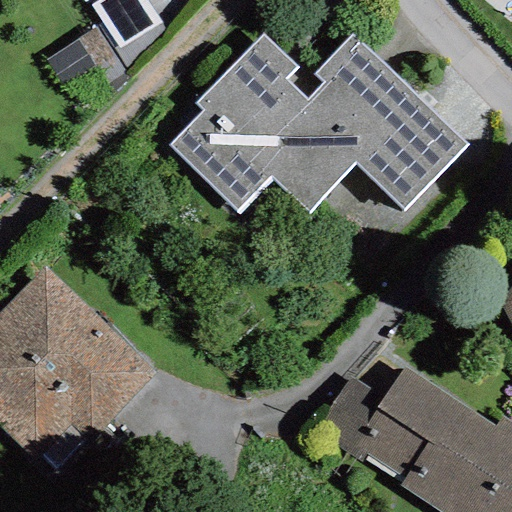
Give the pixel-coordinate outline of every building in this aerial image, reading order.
[(118,49),(161,23),(147,0),(99,0),(89,6),(118,49)] [(76,40),(92,67),(112,55),(96,29),(76,40)] [(465,145),(350,33),(313,71),(325,82),(307,101),(283,78),(295,66),(263,35),(195,105),(202,112),(170,145),(237,210),(270,177),(307,212),(355,163),(403,209),(465,145)] [(60,87),(92,67),(76,40),(43,60),(60,87)] [(154,376),(43,266),(0,308),(0,427),(52,479),(154,376)] [(511,286),(497,304),(511,330),(511,286)] [(347,454),(437,511),(511,511),(511,424),(498,415),(491,426),(403,369),(382,400),(347,454)] [(315,433),(347,454),(382,400),(350,379),(315,433)]
